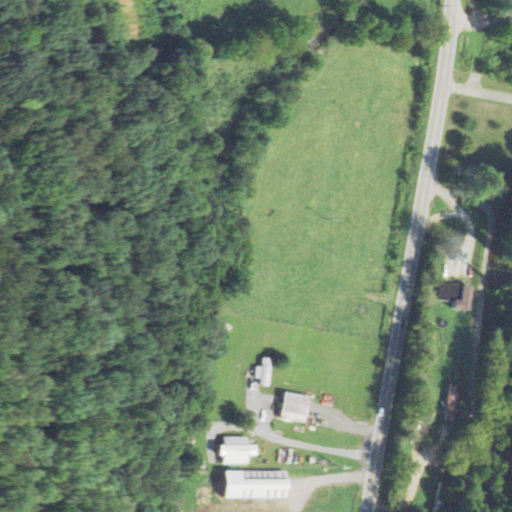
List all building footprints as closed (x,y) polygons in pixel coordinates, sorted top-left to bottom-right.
[(471,309),(473,287),(437,284),(435,305),(471,309)] [(256,367),(256,386),(269,387),(270,359),(261,358),(261,368),(256,367)] [(281,421),(305,424),(309,396),(284,393),(281,421)] [(221,466),(248,465),(248,457),(256,457),(256,446),(247,446),(247,437),(221,438),(221,466)] [(225,499),(288,500),(288,480),(282,480),(283,472),(225,471),(225,499)]
